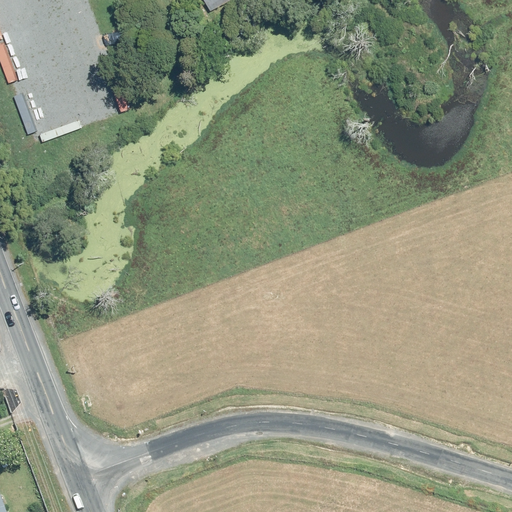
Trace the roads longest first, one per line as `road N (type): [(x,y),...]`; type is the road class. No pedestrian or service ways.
road 1 (unclassified): [(511,481),(305,422),(257,421),(77,478)]
road 2 (secondary): [(0,270),(77,478)]
